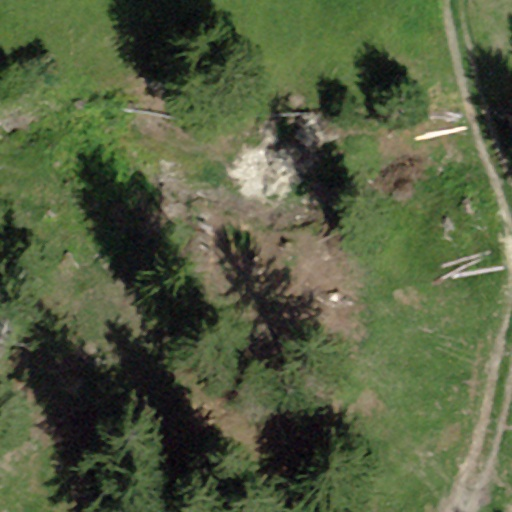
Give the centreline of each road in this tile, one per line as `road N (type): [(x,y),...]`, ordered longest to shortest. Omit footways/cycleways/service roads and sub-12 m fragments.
road 1 (track): [(511,297),(470,497),(459,511)]
road 2 (track): [(454,0),(455,37),(511,180)]
